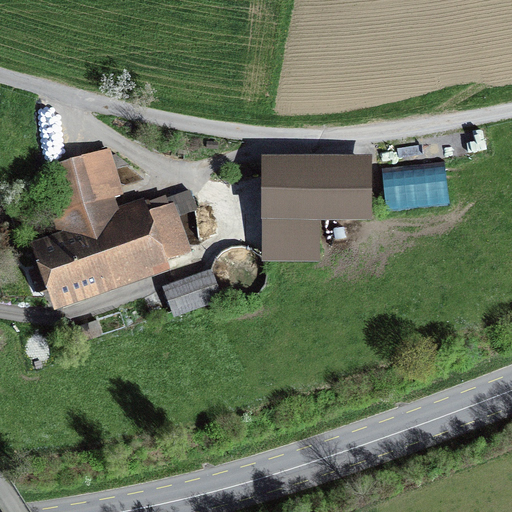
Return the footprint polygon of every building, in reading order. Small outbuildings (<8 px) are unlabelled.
[(100,153),(53,171),(74,208),(69,211),(59,194),(47,199),(56,218),(66,244),(42,253),(59,297),(182,250),(166,207),(116,226),(105,197),(116,193),(100,153)] [(449,205),(445,162),(382,168),(386,211),(449,205)] [(367,167),(266,167),(266,258),(316,258),(317,218),(366,218),(367,167)] [(225,183),(252,173),(250,168),(223,178),(225,183)] [(42,205),(28,205),(28,215),(42,215),(42,205)] [(334,229),(336,240),(347,238),(346,227),(334,229)] [(212,269),(162,287),(173,318),(223,301),(212,269)]
